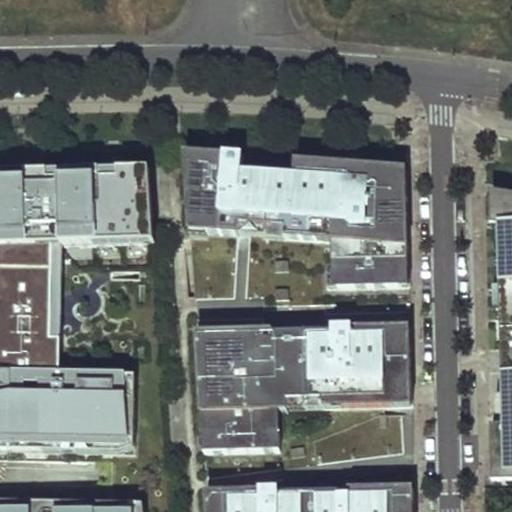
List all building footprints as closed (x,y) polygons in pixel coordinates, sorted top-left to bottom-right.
[(189,169),(183,169),(186,228),(203,229),(203,234),(235,237),(236,226),(284,230),(283,240),(315,243),(315,234),(328,233),(329,243),(329,269),(335,269),(335,290),(399,288),(399,267),(406,267),(405,234),(398,234),(397,217),(405,217),(403,172),(293,164),(292,176),(240,173),(241,160),(190,157),(189,169)] [(153,242),(148,170),(45,173),(46,182),(25,182),(25,173),(0,173),(0,269),(52,271),(52,244),(62,244),(153,242)] [(45,173),(25,173),(25,182),(46,182),(45,173)] [(511,198),(499,196),(499,205),(491,205),(492,229),(499,230),(500,289),(493,289),(493,310),(501,310),(502,351),(502,373),(503,430),(491,430),(492,479),(511,478),(511,198)] [(284,230),(236,226),(235,237),(283,240),(284,230)] [(203,234),(203,229),(186,228),(187,238),(202,239),(203,234)] [(328,233),(315,234),(315,243),(329,243),(328,233)] [(52,244),(52,271),(61,271),(62,244),(52,244)] [(61,310),(61,271),(52,271),(0,269),(0,309),(51,310),(61,310)] [(335,269),(329,269),(325,269),(326,290),(335,290),(335,269)] [(0,389),(12,390),(12,372),(60,373),(60,338),(51,338),(51,310),(0,309),(0,389)] [(60,338),(61,310),(51,310),(51,338),(60,338)] [(261,334),(194,336),(195,349),(208,348),(208,352),(209,372),(197,373),(200,415),(210,415),(211,435),(202,435),(202,455),(278,453),(277,433),(268,433),(267,402),(323,401),(323,409),(390,408),(389,381),(409,381),(408,349),(398,350),(397,330),(322,332),(322,335),(322,342),(261,344),(261,336),(261,334)] [(408,330),(397,330),(398,350),(408,349),(408,330)] [(322,335),(261,336),(261,344),(322,342),(322,335)] [(208,348),(195,349),(197,373),(209,372),(208,352),(208,348)] [(12,390),(0,389),(0,396),(11,395),(23,395),(23,383),(40,383),(40,382),(115,383),(115,396),(135,397),(135,374),(60,373),(12,372),(12,390)] [(409,381),(389,381),(390,408),(409,407),(409,381)] [(134,450),(135,397),(115,396),(115,383),(40,382),(40,383),(39,395),(23,395),(11,395),(0,396),(0,449),(1,450),(1,459),(42,460),(43,448),(134,450)] [(277,411),(323,409),(323,401),(267,402),(268,433),(277,433),(277,411)] [(210,415),(200,415),(202,435),(211,435),(210,415)] [(134,462),(134,450),(43,448),(42,460),(134,462)] [(206,495),(206,509),(216,509),(215,511),(400,511),(401,505),(412,504),(412,491),(348,492),(348,495),(278,496),(278,494),(261,495),(261,504),(249,504),(248,495),(206,495)] [(261,495),(248,495),(249,504),(261,504),(261,495)]
